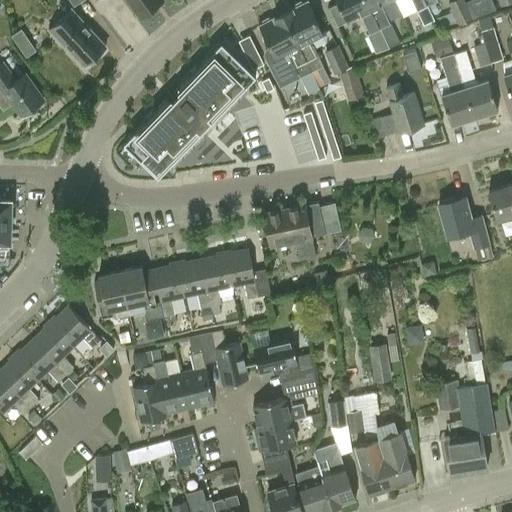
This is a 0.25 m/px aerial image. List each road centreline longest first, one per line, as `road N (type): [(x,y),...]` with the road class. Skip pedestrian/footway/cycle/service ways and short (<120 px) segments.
road 1 (residential): [(80,175),(126,194),(181,194),(413,160),(511,134)]
road 2 (tertiary): [(80,175),(101,121),(128,83),(240,0)]
road 3 (residential): [(61,511),(48,465),(73,427),(124,386)]
road 4 (tertiary): [(0,306),(40,266),(80,175)]
